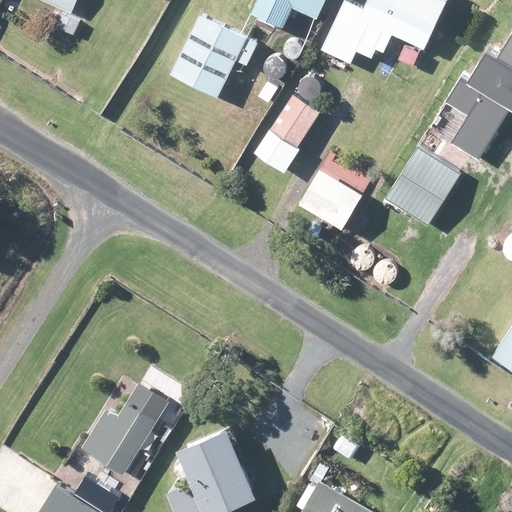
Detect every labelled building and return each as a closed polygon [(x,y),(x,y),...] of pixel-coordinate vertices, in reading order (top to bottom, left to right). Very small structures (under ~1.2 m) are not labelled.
[(42,0),(71,13),(76,0),(42,0)] [(255,0),(250,14),(282,28),(293,5),(320,17),(327,0),(255,0)] [(445,1),(443,0),(368,0),(364,12),(343,2),(321,51),(350,64),(355,53),(371,60),(375,51),(383,54),(392,33),(425,47),(445,1)] [(200,15),(170,78),(215,99),(245,36),(200,15)] [(511,32),(495,61),(481,53),(467,77),(460,73),(444,100),(468,115),(451,143),(477,159),(508,108),(511,110),(511,32)] [(294,96),(258,150),(283,166),(319,113),(294,96)] [(419,146),(388,198),(430,222),(460,170),(419,146)] [(321,172),(300,204),(337,228),(359,196),(321,172)] [(511,329),(492,362),(511,373),(511,329)] [(105,408),(81,447),(127,474),(170,401),(139,383),(119,416),(105,408)] [(226,432),(174,454),(198,511),(231,511),(255,502),(226,432)] [(373,511),(322,482),(303,511),(373,511)] [(99,511),(55,484),(37,511),(99,511)]
